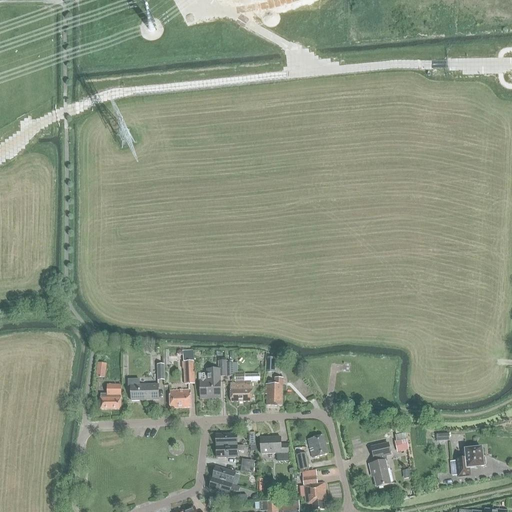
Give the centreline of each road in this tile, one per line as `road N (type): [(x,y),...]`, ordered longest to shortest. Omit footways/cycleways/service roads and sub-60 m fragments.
road 1 (residential): [(347,510),(331,430),(321,417),(205,420)]
road 2 (residential): [(205,420),(195,491),(140,511)]
road 3 (residential): [(87,427),(92,342),(73,312)]
